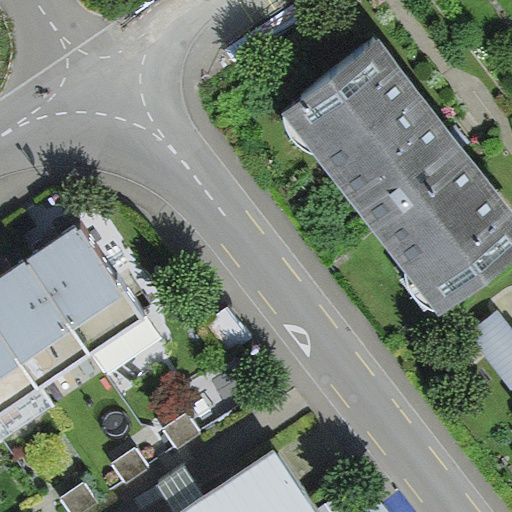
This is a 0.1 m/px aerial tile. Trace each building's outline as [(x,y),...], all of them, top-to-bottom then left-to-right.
[(511,242),(511,228),(358,27),(257,104),(418,314),(511,242)] [(144,332),(79,237),(27,273),(92,368),(144,332)] [(92,368),(27,273),(0,291),(0,342),(42,403),(92,368)] [(0,431),(42,403),(0,342),(0,431)] [(303,511),(266,456),(181,511),(303,511)]
